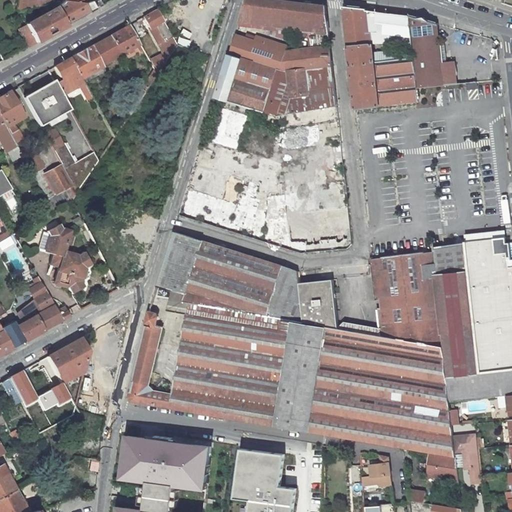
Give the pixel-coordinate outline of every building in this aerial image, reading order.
[(49,3),(48,0),(17,0),(17,8),(18,11),(49,3)] [(83,0),(61,0),(62,1),(82,4),(88,14),(102,6),(99,0),(94,0),(83,4),(83,0)] [(292,33),(329,38),(325,7),(297,3),(268,0),(245,0),(237,26),(277,31),(277,30),(292,32),(292,33)] [(62,1),(49,3),(18,11),(26,24),(36,42),(88,14),(82,4),(62,1)] [(163,23),(157,9),(143,17),(149,29),(156,26),(160,33),(165,42),(172,38),(163,23)] [(376,44),(392,44),(412,43),(409,17),(343,9),(347,46),(372,44),(376,44)] [(412,50),(417,86),(437,84),(441,85),(453,84),(452,77),(453,77),(452,63),(445,63),(444,44),(438,45),(437,25),(409,17),(412,43),(412,50)] [(19,29),(29,46),(36,42),(26,24),(19,29)] [(129,25),(109,36),(120,56),(139,45),(136,40),(129,25)] [(151,33),(154,37),(160,33),(156,26),(149,29),(151,33)] [(292,32),(277,30),(277,31),(276,37),(292,39),(292,33),(292,32)] [(109,36),(92,46),(102,66),(120,56),(109,36)] [(286,51),(248,40),(234,36),(214,99),(262,112),(277,74),(287,73),(290,97),(307,95),(304,70),(332,67),(330,47),(324,48),(298,50),(286,52),(286,51)] [(287,47),(249,36),(248,40),(286,51),(287,47)] [(323,40),(298,43),(298,50),(324,48),(323,40)] [(81,79),(103,67),(102,66),(92,46),(69,58),(81,79)] [(62,95),(83,83),(81,79),(69,58),(53,67),(59,77),(61,76),(63,79),(55,84),(62,95)] [(338,106),(332,67),(304,70),(307,95),(290,97),(287,73),(277,74),(262,112),(279,117),(338,106)] [(54,81),(24,97),(33,113),(40,126),(70,109),(65,102),(62,95),(55,84),(54,81)] [(468,90),(477,89),(477,82),(467,83),(468,90)] [(81,88),(88,101),(92,99),(85,86),(81,88)] [(12,124),(24,117),(10,91),(0,96),(0,115),(10,133),(16,130),(12,124)] [(0,115),(0,141),(5,151),(7,150),(13,160),(22,155),(19,151),(15,143),(10,133),(0,115)] [(15,143),(23,139),(18,129),(16,130),(10,133),(15,143)] [(53,129),(44,134),(45,136),(61,164),(76,192),(98,161),(93,152),(75,162),(64,143),(62,144),(53,129)] [(34,150),(23,157),(48,202),(53,211),(71,201),(75,194),(76,192),(61,164),(47,172),(34,150)] [(0,197),(12,190),(1,171),(0,171),(0,197)] [(72,203),(104,262),(125,250),(93,192),(72,203)] [(48,202),(27,214),(28,217),(31,223),(53,211),(48,202)] [(20,221),(24,227),(31,223),(28,217),(20,221)] [(63,252),(69,231),(62,229),(59,224),(46,231),(47,234),(48,236),(45,252),(53,255),(62,257),(63,252)] [(483,241),(494,240),(496,254),(508,253),(506,230),(471,235),(472,242),(483,241)] [(45,252),(48,236),(47,234),(42,233),(38,250),(45,252)] [(299,273),(280,266),(172,234),(157,285),(186,294),(185,299),(184,303),(186,303),(189,304),(293,322),(304,324),(300,284),(299,273)] [(511,280),(511,281),(510,271),(510,267),(508,253),(496,254),(494,240),(483,241),(472,242),(466,243),(466,244),(480,373),(481,373),(511,369),(511,280)] [(380,336),(444,347),(447,376),(480,373),(466,244),(458,245),(458,246),(445,248),(434,249),(435,254),(424,255),(422,254),(371,260),(372,262),(380,336)] [(77,256),(63,252),(62,257),(53,255),(51,263),(84,272),(85,269),(91,265),(84,252),(77,256)] [(84,272),(51,263),(50,266),(59,268),(55,284),(67,288),(71,295),(71,294),(84,287),(81,282),(84,272)] [(300,284),(304,324),(327,327),(341,330),(334,281),(300,284)] [(31,291),(33,294),(43,288),(40,282),(36,284),(38,287),(31,291)] [(33,294),(38,303),(43,311),(53,306),(43,288),(33,294)] [(43,331),(34,315),(43,311),(38,303),(21,312),(22,314),(19,316),(21,319),(23,322),(15,326),(24,341),(43,331)] [(293,322),(189,304),(187,315),(291,332),(293,322)] [(43,311),(34,315),(43,331),(67,317),(62,309),(57,311),(53,306),(43,311)] [(129,402),(275,426),(283,382),(287,359),(289,343),(295,343),(296,338),(290,337),(291,332),(187,315),(173,396),(151,392),(147,386),(161,328),(155,326),(157,319),(155,314),(148,313),(128,395),(127,399),(129,402)] [(1,332),(11,349),(24,341),(15,326),(13,322),(0,329),(1,331),(1,332)] [(327,327),(316,388),(309,432),(402,448),(430,452),(456,457),(454,439),(453,426),(452,415),(447,376),(444,347),(380,336),(341,330),(327,327)] [(1,332),(0,332),(0,354),(11,349),(1,332)] [(87,350),(80,338),(73,342),(48,356),(57,374),(62,383),(82,372),(84,362),(87,350)] [(48,356),(39,361),(49,378),(57,374),(48,356)] [(287,359),(283,382),(297,384),(301,362),(287,359)] [(511,369),(481,373),(481,377),(458,379),(460,401),(484,398),(485,397),(498,396),(511,394),(511,369)] [(20,372),(8,378),(21,402),(33,395),(20,372)] [(8,378),(1,382),(14,405),(21,402),(8,378)] [(283,382),(275,426),(309,432),(316,388),(297,384),(283,382)] [(511,394),(498,396),(499,407),(510,405),(511,414),(511,394)] [(118,505),(117,511),(173,511),(176,485),(209,489),(215,444),(127,434),(122,479),(148,483),(145,508),(118,505)] [(479,466),(478,448),(476,436),(454,439),(456,453),(463,452),(465,470),(470,469),(471,485),(481,484),(480,475),(479,466)] [(251,500),(295,505),(297,488),(282,486),(286,454),(242,448),(235,498),(251,500)] [(456,457),(430,452),(429,464),(421,463),(420,470),(428,471),(427,476),(459,480),(456,457)] [(392,483),(388,457),(380,456),(382,461),(379,462),(379,465),(372,465),(373,477),(379,476),(380,484),(392,483)] [(1,465),(0,465),(0,511),(26,511),(15,490),(1,465)] [(410,502),(420,503),(424,503),(425,493),(409,491),(410,500),(410,502)] [(294,511),(295,505),(251,500),(249,511),(294,511)] [(417,511),(420,503),(410,502),(411,511),(417,511)]
